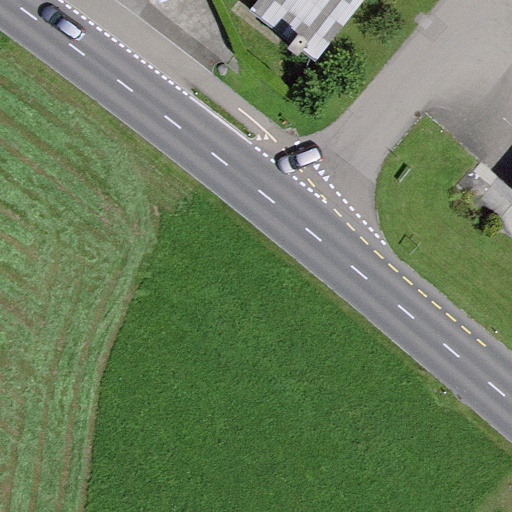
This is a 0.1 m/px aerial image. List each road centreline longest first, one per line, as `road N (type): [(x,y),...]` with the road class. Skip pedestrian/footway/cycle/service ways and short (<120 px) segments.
road 1 (primary): [(301,224),(9,0)]
road 2 (residential): [(484,0),(301,224)]
road 3 (primary): [(511,405),(301,224)]
